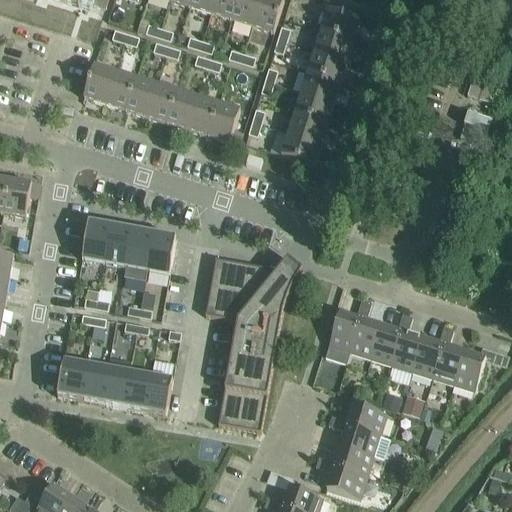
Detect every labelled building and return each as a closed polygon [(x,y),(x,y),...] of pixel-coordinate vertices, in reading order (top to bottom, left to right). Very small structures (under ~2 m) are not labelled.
[(49,0),(49,1),(79,11),(80,11),(82,7),(105,14),(106,12),(109,0),(49,0)] [(195,0),(172,0),(170,7),(191,13),(195,0)] [(217,0),(195,0),(191,13),(212,20),(217,0)] [(240,0),(217,0),(212,20),(232,26),(240,0)] [(262,0),(240,0),(232,26),(253,32),(262,0)] [(285,6),(265,0),(262,0),(253,32),(274,39),(285,6)] [(328,15),(321,36),(354,47),(363,17),(351,13),(348,21),(328,15)] [(149,31),(147,40),(159,44),(161,35),(149,31)] [(291,36),(282,33),(279,45),(287,48),(291,36)] [(174,39),(162,35),(161,35),(159,44),(171,47),(174,39)] [(354,47),(321,36),(315,57),(347,67),(354,47)] [(128,40),(116,37),(113,45),(125,49),(128,40)] [(140,44),(128,40),(125,49),(137,53),(140,44)] [(191,44),(188,53),(200,56),(203,48),(191,44)] [(287,48),(279,45),(275,58),(284,60),(287,48)] [(215,51),(203,48),(200,56),(212,60),(215,51)] [(169,53),(157,49),(154,58),(166,62),(169,53)] [(181,57),(169,53),(166,62),(178,66),(181,57)] [(232,57),(229,65),(241,69),(244,60),(232,57)] [(347,67),(315,57),(308,78),(341,88),(347,67)] [(256,64),(244,60),(241,69),(253,73),(256,64)] [(210,66),(198,62),(196,71),(208,75),(210,66)] [(222,69),(210,66),(208,75),(220,78),(222,69)] [(116,77),(95,71),(84,104),(106,110),(116,77)] [(278,77),(270,75),(266,87),(275,90),(278,77)] [(137,84),(116,77),(106,110),(127,117),(137,84)] [(341,88),(308,78),(302,98),(334,108),(341,88)] [(157,90),(137,84),(127,117),(147,123),(157,90)] [(275,90),(266,87),(262,99),(271,102),(275,90)] [(178,96),(157,90),(147,123),(168,129),(178,96)] [(198,103),(178,96),(168,129),(188,136),(198,103)] [(334,108),(302,98),(295,119),(328,129),(334,108)] [(219,109),(199,103),(198,103),(188,136),(209,142),(219,109)] [(241,116),(219,109),(209,142),(239,151),(243,139),(235,136),(241,116)] [(266,119),(257,116),(253,128),(262,131),(266,119)] [(328,129),(295,119),(289,139),(321,150),(328,129)] [(262,131),(253,128),(249,140),(258,143),(262,131)] [(321,150),(289,139),(282,161),(315,171),(321,150)] [(260,174),(263,165),(249,160),(246,169),(260,174)] [(10,185),(0,183),(0,218),(4,219),(10,185)] [(41,191),(10,185),(4,219),(26,223),(30,202),(39,204),(41,191)] [(105,269),(111,233),(89,229),(83,265),(105,269)] [(126,273),(133,237),(111,233),(105,269),(126,273)] [(148,277),(155,241),(133,237),(126,273),(125,283),(146,287),(148,277)] [(170,281),(177,244),(155,241),(148,277),(170,281)] [(0,260),(0,283),(10,285),(14,263),(0,260)] [(288,264),(278,276),(216,265),(206,322),(238,327),(219,431),(262,439),(281,332),(281,328),(282,324),(283,320),(284,316),(285,312),(286,308),(288,305),(291,297),(293,292),(296,287),(299,283),(304,276),(288,264)] [(10,285),(0,283),(0,305),(6,306),(10,285)] [(98,313),(100,305),(88,303),(87,311),(98,313)] [(110,315),(112,307),(100,305),(98,313),(110,315)] [(362,307),(359,315),(369,318),(372,310),(362,307)] [(141,321),(142,313),(131,311),(129,318),(141,321)] [(153,323),(154,315),(142,313),(141,321),(153,323)] [(369,318),(359,315),(357,323),(362,325),(351,359),(372,365),(382,331),(367,326),(369,318)] [(340,318),(330,351),(326,364),(347,370),(351,359),(362,325),(357,323),(340,318)] [(96,329),(97,321),(85,319),(84,326),(96,329)] [(403,320),(400,328),(411,331),(413,323),(403,320)] [(107,331),(109,323),(97,321),(96,329),(107,331)] [(138,336),(140,328),(128,326),(126,334),(138,336)] [(150,338),(151,331),(140,328),(138,336),(150,338)] [(408,339),(411,331),(400,328),(398,336),(403,338),(392,372),(413,378),(423,344),(408,339)] [(403,338),(398,336),(382,331),(372,365),(392,372),(403,338)] [(444,333),(442,341),(452,344),(454,336),(444,333)] [(182,344),(184,336),(172,334),(171,342),(182,344)] [(452,344),(442,341),(439,349),(444,351),(433,385),(454,391),(465,357),(449,352),(452,344)] [(444,351),(439,349),(423,344),(413,378),(433,385),(444,351)] [(480,362),(465,357),(454,391),(476,398),(486,364),(490,365),(493,357),(483,354),(480,362)] [(58,401),(58,402),(80,406),(87,370),(65,366),(58,401)] [(87,370),(80,406),(102,410),(109,373),(87,370)] [(109,373),(102,410),(123,414),(130,377),(109,373)] [(130,377),(123,414),(145,418),(152,381),(130,377)] [(152,381),(145,418),(167,422),(174,385),(152,381)] [(388,401),(384,413),(397,417),(401,406),(388,401)] [(408,405),(404,418),(419,422),(422,410),(408,405)] [(388,420),(354,410),(349,426),(340,424),(337,434),(345,437),(347,431),(381,442),(388,420)] [(333,421),(331,426),(329,431),(337,434),(340,424),(333,421)] [(385,466),(392,446),(381,442),(347,431),(345,437),(340,452),(374,463),(385,466)] [(374,463),(340,452),(336,467),(327,465),(324,475),(332,478),(334,473),(368,483),(374,463)] [(320,462),(318,467),(316,473),(324,475),(327,465),(320,462)] [(334,473),(332,478),(327,494),(361,505),(368,483),(334,473)] [(54,491),(39,511),(66,511),(73,503),(54,491)] [(290,492),(284,508),(277,506),(274,511),(320,511),(324,505),(290,492)] [(39,503),(31,498),(25,507),(33,511),(39,503)] [(86,511),(73,503),(66,511),(86,511)] [(268,503),(267,508),(264,511),(274,511),(277,506),(268,503)]
